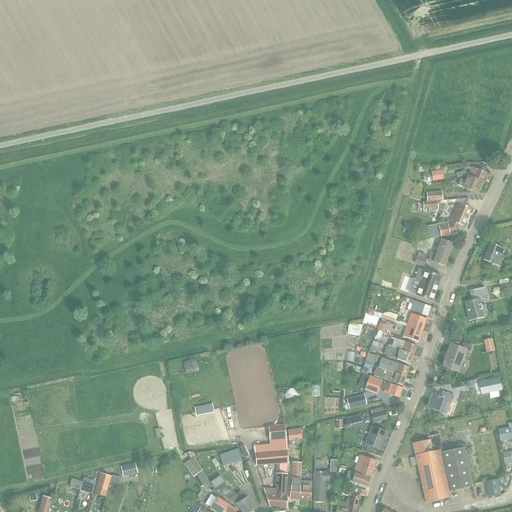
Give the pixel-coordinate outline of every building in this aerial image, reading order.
[(468,176),(483,182),(486,173),(472,167),(468,176)] [(443,172),(431,173),(433,181),(444,179),(443,172)] [(460,179),(458,185),(478,193),(478,192),(479,190),(483,182),(468,176),(466,182),(460,179)] [(427,200),(441,199),(441,192),(427,193),(427,200)] [(417,202),(413,210),(421,214),(425,205),(417,202)] [(446,225),(439,226),(441,236),(450,235),(449,234),(456,232),(459,226),(463,227),(471,209),(459,204),(452,220),(446,221),(446,225)] [(452,243),(441,240),(436,254),(431,253),(428,260),(433,262),(445,266),(452,243)] [(483,260),(500,267),(503,258),(501,257),(504,249),(490,243),(483,260)] [(416,257),(414,263),(424,266),(426,261),(424,260),(426,255),(418,252),(416,257)] [(416,296),(432,301),(441,276),(419,269),(415,280),(421,282),(416,296)] [(485,288),(471,291),(472,299),(469,299),(470,302),(465,303),(469,321),(484,317),(483,312),(487,312),(486,305),(481,306),(480,298),(487,297),(485,288)] [(410,304),(408,310),(421,314),(424,305),(410,299),(408,303),(410,304)] [(384,312),(398,314),(399,307),(385,305),(384,312)] [(434,308),(426,305),(423,315),(430,318),(434,308)] [(368,308),(366,315),(373,317),(375,310),(368,308)] [(383,314),(382,319),(395,323),(397,315),(389,313),(383,314)] [(411,314),(407,325),(422,331),(426,319),(411,314)] [(380,323),(377,330),(384,332),(387,326),(380,323)] [(418,342),(422,331),(407,325),(403,337),(418,342)] [(395,339),(392,348),(395,349),(413,356),(416,347),(404,342),(395,339)] [(487,352),(494,350),(491,339),(484,340),(487,352)] [(442,367),(457,372),(465,350),(470,352),(472,346),(463,343),(461,348),(451,344),(442,367)] [(413,356),(395,349),(386,346),(383,355),(393,358),(395,353),(398,354),(397,359),(410,364),(413,356)] [(188,365),(202,361),(199,351),(185,356),(188,365)] [(373,366),(377,355),(369,352),(366,363),(373,366)] [(176,368),(185,365),(182,357),(173,360),(176,368)] [(386,370),(400,375),(405,377),(408,368),(381,358),(378,368),(386,370)] [(386,370),(378,368),(376,367),(373,375),(402,386),(405,377),(400,375),(386,370)] [(399,397),(402,388),(369,376),(364,390),(377,395),(379,389),(384,390),(384,392),(399,397)] [(322,389),(330,389),(331,377),(322,377),(322,389)] [(499,377),(479,382),(482,395),(502,390),(499,377)] [(431,393),(426,407),(428,408),(447,415),(451,402),(452,402),(454,396),(443,392),(441,397),(431,393)] [(364,395),(346,400),(349,409),(367,404),(364,395)] [(322,398),(321,405),(332,406),(333,398),(322,398)] [(384,407),(371,410),(372,415),(374,423),(387,419),(385,411),(385,412),(384,407)] [(270,445),(255,446),(257,464),(288,462),(286,439),(284,424),(269,426),(270,445)] [(304,427),(288,430),(289,440),(303,439),(304,427)] [(380,449),(387,432),(372,427),(365,444),(380,449)] [(508,428),(498,429),(500,440),(510,438),(508,428)] [(429,441),(413,444),(417,464),(426,503),(450,498),(449,492),(448,492),(442,464),(440,453),(442,452),(438,435),(439,435),(439,434),(427,437),(428,437),(429,441)] [(226,459),(245,453),(242,441),(222,447),(226,459)] [(442,452),(440,453),(442,464),(448,492),(449,492),(472,487),(467,464),(464,448),(442,452)] [(511,451),(502,453),(504,463),(511,461),(511,451)] [(360,455),(354,473),(370,479),(376,461),(360,455)] [(203,471),(198,464),(193,458),(191,459),(187,462),(184,464),(193,478),(197,475),(203,471)] [(315,460),(315,471),(314,502),(325,502),(326,481),(330,481),(330,472),(321,472),(321,460),(315,460)] [(290,499),(300,500),(301,481),(302,463),(292,463),(291,479),(290,479),(290,486),(291,486),(290,499)] [(133,464),(121,467),(121,469),(123,477),(137,473),(135,466),(135,464),(133,464)] [(224,469),(213,474),(216,481),(226,476),(224,469)] [(203,471),(197,475),(204,486),(210,482),(203,471)] [(370,479),(354,473),(348,471),(346,479),(339,476),(337,482),(348,486),(349,481),(367,487),(370,479)] [(72,479),(80,481),(82,474),(74,472),(72,479)] [(111,477),(101,474),(97,486),(107,489),(111,477)] [(286,497),(287,476),(277,475),(276,489),(264,488),(266,495),(270,507),(287,508),(288,497),(286,497)] [(70,482),(69,487),(79,490),(81,482),(71,479),(70,482)] [(94,482),(83,479),(82,483),(80,491),(90,494),(94,482)] [(497,480),(486,482),(489,497),(499,495),(497,480)] [(301,481),(300,500),(311,500),(312,482),(301,481)] [(227,495),(230,499),(231,501),(233,500),(241,511),(251,511),(256,509),(248,496),(245,498),(241,491),(235,495),(231,489),(230,490),(224,482),(217,487),(222,496),(224,495),(225,496),(227,495)] [(337,486),(335,495),(341,497),(344,488),(337,486)] [(350,504),(348,511),(358,511),(360,506),(357,505),(360,495),(366,497),(368,492),(361,490),(354,488),(351,502),(350,504)] [(39,510),(38,511),(48,511),(52,499),(44,497),(40,510),(39,510)] [(210,508),(216,511),(234,511),(236,509),(216,497),(210,508)] [(335,511),(348,511),(350,504),(351,502),(347,501),(346,503),(338,501),(335,511)]
